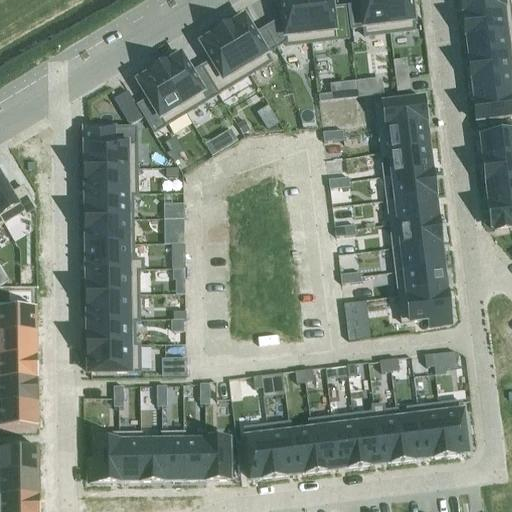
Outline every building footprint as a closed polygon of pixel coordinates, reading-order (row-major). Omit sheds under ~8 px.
[(279,0),(282,20),(265,30),(276,50),(285,44),(286,49),(311,45),(305,0),(279,0)] [(330,0),(305,0),(311,45),(348,41),(344,9),(332,11),(330,0)] [(359,0),(360,7),(348,9),(351,31),(363,29),(364,39),(389,36),(384,0),(359,0)] [(409,0),(384,0),(389,36),(414,32),(409,0)] [(460,0),(463,16),(510,10),(509,0),(460,0)] [(511,22),(510,10),(463,16),(465,38),(511,32),(511,22)] [(243,19),(222,32),(249,77),(271,64),(266,56),(276,50),(265,30),(253,36),(243,19)] [(222,32),(200,45),(211,63),(201,69),(217,97),(249,77),(222,32)] [(511,32),(465,38),(465,39),(466,39),(468,59),(511,53),(511,32)] [(468,60),(471,81),(511,76),(511,77),(511,76),(511,53),(468,59),(468,60)] [(180,58),(158,71),(186,116),(217,97),(201,69),(191,76),(180,58)] [(158,71),(137,84),(148,102),(137,108),(154,135),(186,116),(158,71)] [(511,76),(471,81),(471,82),(474,102),(511,97),(511,84),(511,77),(511,76)] [(406,80),(395,81),(397,95),(408,94),(406,80)] [(355,85),(331,88),(332,97),(333,103),(357,100),(355,85)] [(127,94),(114,102),(128,126),(134,125),(143,120),(127,94)] [(474,103),(473,103),(476,125),(511,120),(511,97),(474,102),(474,103)] [(422,100),(374,107),(377,133),(425,127),(422,100)] [(243,122),(236,127),(242,137),(249,132),(243,122)] [(425,127),(377,133),(380,157),(428,151),(425,127)] [(113,130),(84,131),(84,173),(136,172),(136,146),(113,147),(113,130)] [(342,132),(332,133),(333,143),(343,142),(342,132)] [(231,133),(205,148),(212,159),(237,143),(231,133)] [(332,133),(322,134),(323,144),(333,143),(332,133)] [(511,134),(480,138),(483,161),(482,161),(482,162),(511,158),(511,134)] [(173,151),(166,156),(173,164),(179,161),(173,151)] [(428,151),(380,157),(383,180),(431,174),(428,151)] [(511,158),(482,162),(485,185),(511,181),(511,158)] [(177,171),(165,172),(165,180),(177,179),(177,171)] [(136,172),(84,173),(85,198),(132,197),(132,198),(137,198),(136,172)] [(431,174),(383,180),(386,204),(434,198),(431,174)] [(0,177),(0,221),(3,226),(21,215),(23,218),(35,211),(22,189),(11,196),(0,177)] [(347,180),(337,181),(339,191),(349,189),(347,180)] [(337,181),(328,182),(329,192),(339,191),(337,181)] [(511,181),(485,185),(485,186),(486,186),(488,206),(488,207),(511,204),(511,181)] [(132,197),(85,198),(85,223),(132,222),(132,198),(132,197)] [(434,198),(386,204),(389,228),(437,222),(434,198)] [(511,204),(488,207),(491,231),(493,231),(494,233),(511,231),(511,204)] [(171,208),(171,222),(180,222),(183,222),(183,214),(183,207),(171,208)] [(132,222),(85,223),(86,248),(132,248),(132,222)] [(171,222),(166,222),(166,232),(180,232),(180,222),(171,222)] [(437,222),(389,228),(392,252),(440,246),(437,222)] [(353,227),(343,229),(344,238),(354,237),(353,227)] [(343,229),(333,230),(334,239),(344,238),(343,229)] [(440,246),(392,252),(395,276),(443,270),(440,246)] [(132,248),(86,248),(86,273),(138,273),(138,274),(142,274),(142,262),(133,262),(132,248)] [(183,248),(171,248),(172,272),(184,271),(183,248)] [(443,270),(395,276),(397,300),(446,293),(443,270)] [(138,273),(86,273),(86,299),(138,298),(138,274),(138,273)] [(184,273),(172,273),(172,280),(172,282),(175,282),(184,282),(184,280),(184,273)] [(359,275),(349,276),(350,286),(360,285),(359,275)] [(349,276),(339,277),(340,287),(350,286),(349,276)] [(446,293),(397,300),(401,326),(428,322),(429,330),(450,327),(446,293)] [(138,298),(86,299),(87,324),(134,323),(134,324),(139,324),(138,298)] [(37,310),(0,311),(0,335),(37,335),(37,310)] [(185,314),(173,315),(173,323),(185,322),(185,314)] [(134,323),(87,324),(87,349),(134,348),(134,347),(134,324),(134,323)] [(183,323),(173,323),(173,330),(173,335),(183,335),(183,323)] [(354,331),(346,332),(348,344),(356,343),(354,331)] [(37,335),(0,335),(0,359),(37,359),(37,335)] [(134,348),(87,349),(87,375),(139,375),(139,347),(134,347),(134,348)] [(454,355),(442,356),(444,372),(456,371),(454,355)] [(432,357),(424,358),(425,370),(433,369),(432,357)] [(37,359),(0,359),(0,382),(38,382),(37,359)] [(186,361),(171,361),(172,379),(186,379),(186,361)] [(396,362),(388,363),(389,375),(398,374),(396,362)] [(388,363),(379,364),(380,376),(389,375),(388,363)] [(354,367),(346,368),(347,380),(355,379),(354,367)] [(346,368),(335,369),(337,381),(347,380),(346,368)] [(311,372),(303,373),(304,385),(312,384),(311,372)] [(303,373),(295,375),(297,386),(304,385),(303,373)] [(269,378),(260,379),(262,391),(262,396),(271,395),(269,378)] [(260,379),(252,380),(254,392),(262,391),(260,379)] [(38,382),(0,382),(0,406),(38,406),(38,382)] [(166,388),(156,388),(156,398),(166,398),(166,388)] [(209,388),(199,388),(199,398),(209,398),(209,388)] [(122,389),(113,389),(113,399),(122,399),(122,389)] [(166,398),(156,398),(156,408),(166,408),(166,398)] [(209,398),(199,398),(199,408),(209,408),(209,398)] [(122,399),(113,399),(113,409),(123,409),(122,399)] [(460,404),(438,407),(444,458),(467,456),(460,404)] [(38,406),(0,406),(0,431),(38,430),(38,406)] [(438,407),(416,410),(423,461),(444,458),(438,407)] [(382,408),(372,409),(372,415),(374,415),(380,466),(401,464),(396,422),(397,422),(396,412),(383,414),(382,408)] [(397,422),(396,422),(401,464),(423,461),(416,410),(407,411),(408,421),(397,422)] [(372,415),(352,418),(358,469),(380,466),(374,415),(372,415)] [(352,418),(331,421),(337,472),(358,469),(352,418)] [(331,421),(308,423),(309,433),(310,433),(315,474),(337,472),(331,421)] [(289,426),(266,429),(273,480),(294,477),(289,435),(290,435),(289,426)] [(266,429),(244,431),(250,482),(273,480),(266,429)] [(290,435),(289,435),(294,477),(315,474),(310,433),(309,433),(290,435)] [(184,435),(160,435),(160,444),(162,444),(162,484),(184,484),(183,443),(184,443),(184,435)] [(95,464),(87,464),(88,485),(119,485),(118,436),(94,436),(95,464)] [(141,436),(118,436),(119,485),(141,485),(140,444),(141,444),(141,436)] [(229,442),(205,443),(205,484),(229,483),(229,442)] [(184,443),(183,443),(184,484),(205,484),(205,443),(184,443)] [(141,444),(140,444),(141,485),(162,484),(162,444),(160,444),(141,444)] [(39,450),(0,451),(0,470),(0,476),(39,475),(39,450)] [(39,475),(0,476),(0,500),(40,499),(39,475)] [(39,511),(40,499),(0,500),(0,511),(39,511)]
